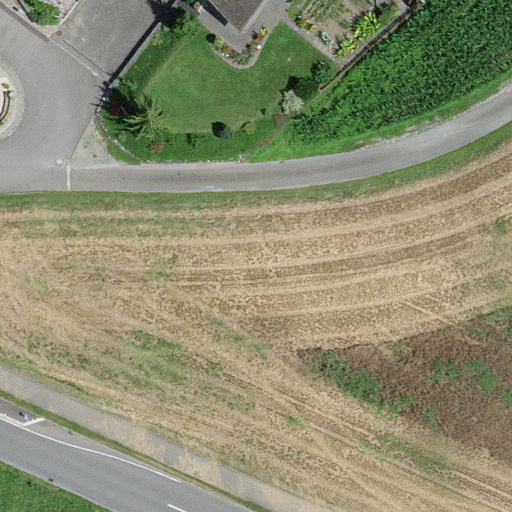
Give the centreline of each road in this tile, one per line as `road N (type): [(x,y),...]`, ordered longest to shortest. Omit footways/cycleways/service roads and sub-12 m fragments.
road 1 (residential): [(30,176),(322,170),(466,129),(511,103)]
road 2 (tertiary): [(0,432),(178,511)]
road 3 (residential): [(30,176),(48,97),(26,46),(0,26)]
